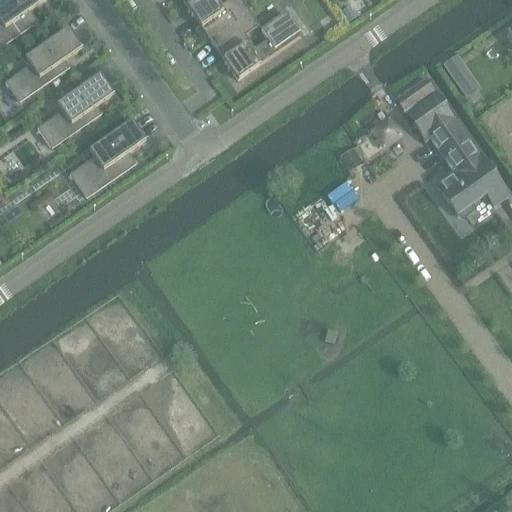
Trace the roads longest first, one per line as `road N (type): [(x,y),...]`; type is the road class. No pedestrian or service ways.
road 1 (residential): [(200,157),(427,0)]
road 2 (residential): [(0,295),(200,157)]
road 3 (residential): [(95,0),(200,157)]
